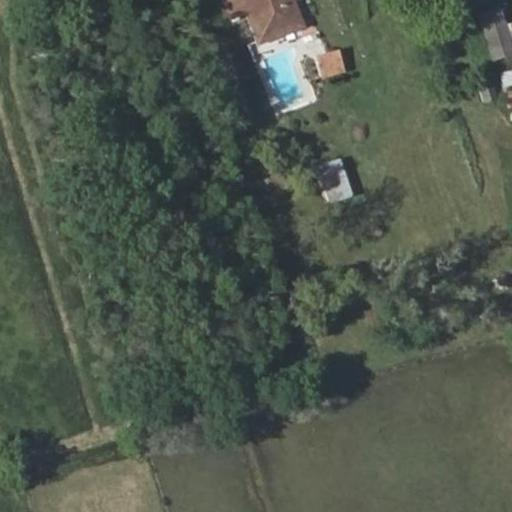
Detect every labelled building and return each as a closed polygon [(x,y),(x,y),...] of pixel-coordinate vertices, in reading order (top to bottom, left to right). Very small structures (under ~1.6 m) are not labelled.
[(296,25),(286,0),(220,0),(226,15),(241,11),(252,40),(296,25)] [(499,11),(478,16),(491,62),(511,55),(511,53),(503,26),(499,11)] [(511,22),(503,26),(511,53),(511,22)] [(333,51),(312,57),(317,75),(338,69),(333,51)] [(511,70),(497,75),(511,121),(511,70)] [(347,195),(335,160),(315,167),(327,201),(347,195)]
